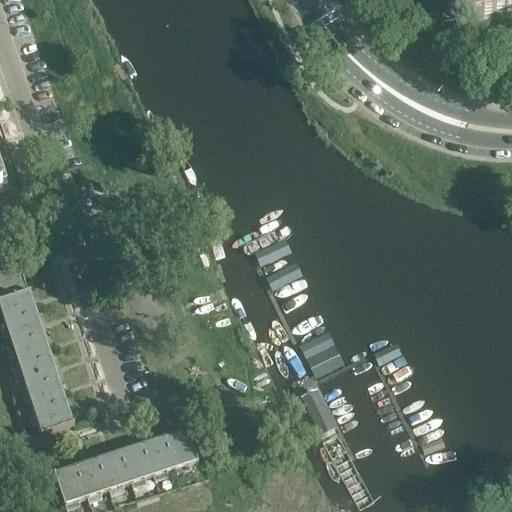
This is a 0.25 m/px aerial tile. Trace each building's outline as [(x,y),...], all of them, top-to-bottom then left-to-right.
[(511,11),(511,0),(454,0),(458,21),(511,11)] [(0,196),(11,193),(0,158),(0,196)] [(0,305),(29,296),(20,270),(0,276),(0,305)] [(0,331),(36,319),(29,297),(30,297),(30,296),(29,296),(0,305),(0,331)] [(0,331),(0,333),(7,354),(44,341),(36,319),(0,331)] [(7,354),(14,375),(51,363),(44,341),(7,354)] [(14,375),(21,398),(58,386),(51,363),(14,375)] [(21,398),(29,420),(66,408),(58,386),(21,398)] [(66,408),(29,420),(36,442),(74,430),(74,428),(73,429),(66,408)] [(187,437),(166,444),(176,474),(198,467),(187,434),(186,434),(187,437)] [(166,444),(144,451),(154,481),(176,474),(166,444)] [(144,451),(122,459),(131,489),(154,481),(144,451)] [(122,459),(99,466),(109,496),(131,489),(122,459)] [(99,466),(77,473),(87,503),(109,496),(99,466)] [(87,503),(77,473),(56,480),(55,477),(54,478),(65,511),(87,503)]
